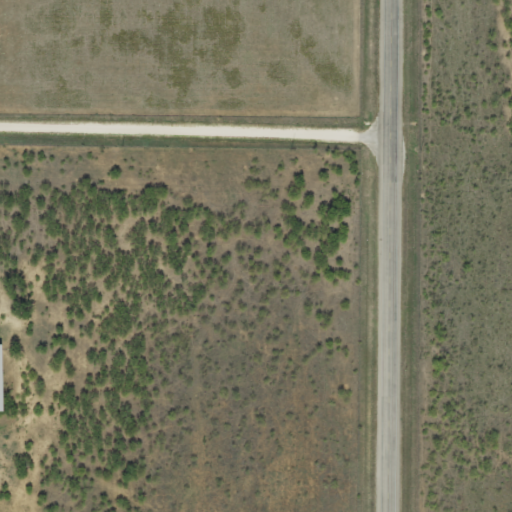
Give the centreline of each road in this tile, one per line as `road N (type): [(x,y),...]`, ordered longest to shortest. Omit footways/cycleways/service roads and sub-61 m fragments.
road 1 (trunk): [(387,511),(390,0)]
road 2 (residential): [(0,129),(390,128)]
